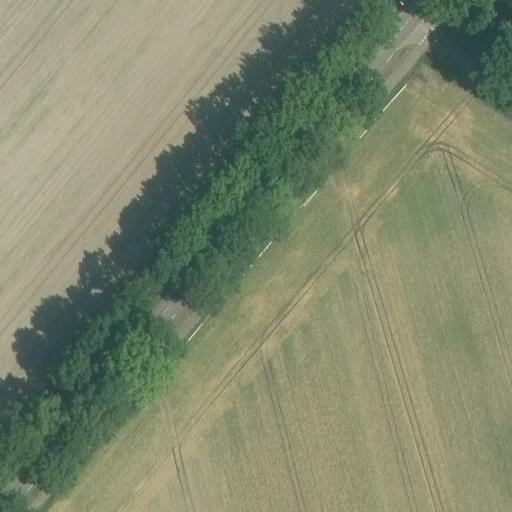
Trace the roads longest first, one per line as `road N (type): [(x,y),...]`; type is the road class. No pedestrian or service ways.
road 1 (tertiary): [(0,493),(409,13)]
road 2 (unclassified): [(409,13),(511,97)]
